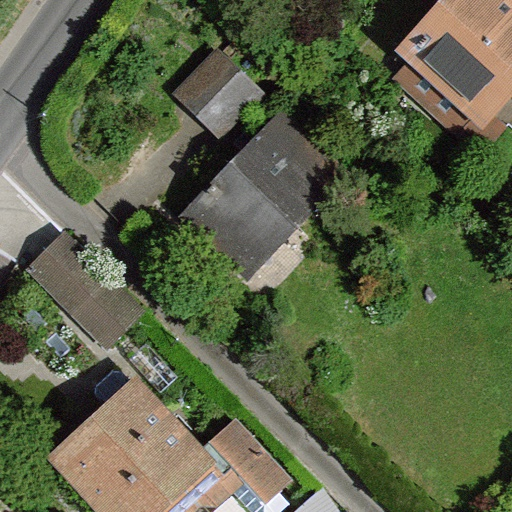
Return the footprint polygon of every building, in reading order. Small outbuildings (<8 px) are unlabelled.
[(511,77),(511,0),(459,0),(412,51),(418,57),(473,107),(479,113),(511,77)] [(473,107),(418,57),(403,72),(402,84),(452,129),(473,107)] [(217,131),(256,90),(222,59),(184,100),(217,131)] [(282,114),(184,214),(240,268),(309,198),(319,208),(348,178),(282,114)] [(64,237),(42,259),(82,299),(103,279),(64,237)] [(108,413),(131,393),(118,377),(109,377),(95,389),(93,397),(108,413)] [(196,458),(135,390),(131,393),(108,413),(55,459),(103,511),(187,511),(195,506),(217,506),(233,492),(252,511),(281,511),(288,507),(278,496),(289,484),(235,423),(196,458)] [(339,511),(324,490),(300,511),(339,511)]
